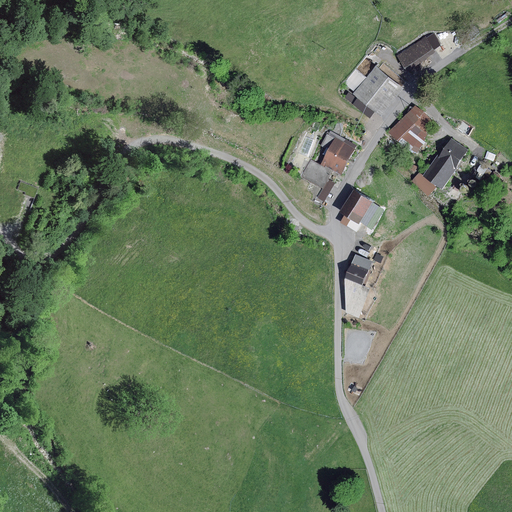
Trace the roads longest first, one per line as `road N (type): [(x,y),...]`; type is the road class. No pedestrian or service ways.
road 1 (residential): [(382,511),(339,384),(337,213),(411,94),(470,47)]
road 2 (track): [(336,231),(316,228),(265,178),(228,156),(147,139),(122,152),(56,254),(19,254),(0,234)]
